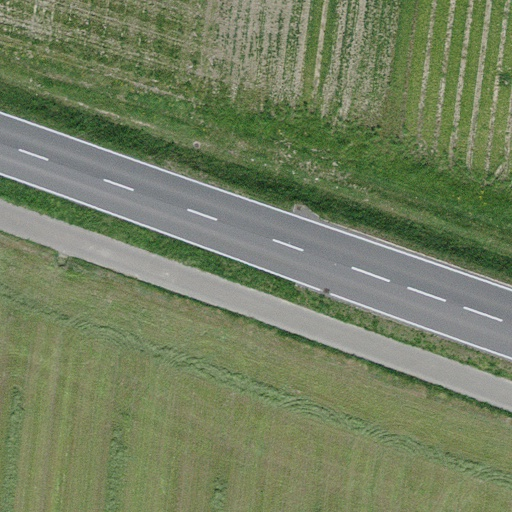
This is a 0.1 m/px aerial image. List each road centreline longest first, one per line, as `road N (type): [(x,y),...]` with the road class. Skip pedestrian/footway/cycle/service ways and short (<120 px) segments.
road 1 (residential): [(0,223),(511,404)]
road 2 (primary): [(0,142),(511,320)]
road 3 (track): [(511,235),(0,61)]
